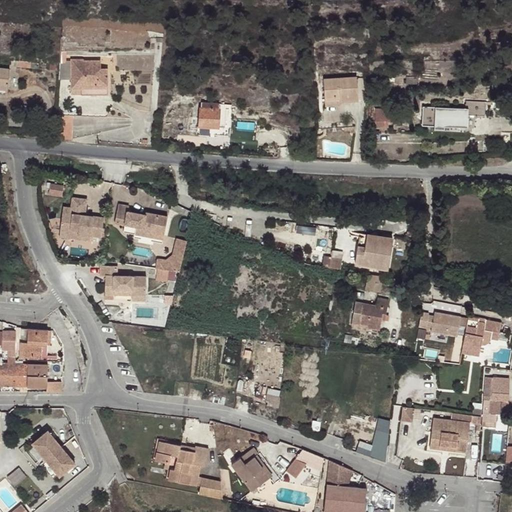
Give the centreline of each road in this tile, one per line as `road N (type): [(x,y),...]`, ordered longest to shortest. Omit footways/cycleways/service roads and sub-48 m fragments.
road 1 (tertiary): [(22,145),(511,176)]
road 2 (residential): [(106,402),(243,422),(394,483),(475,486)]
road 3 (residential): [(22,145),(33,230),(65,288)]
road 4 (residential): [(51,511),(98,471),(84,401)]
road 5 (residential): [(65,288),(98,351),(106,402)]
